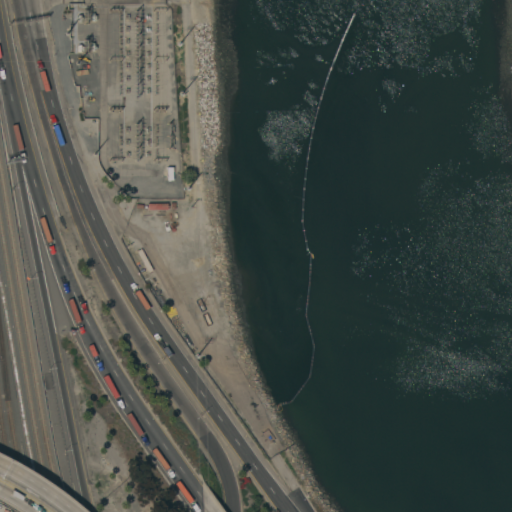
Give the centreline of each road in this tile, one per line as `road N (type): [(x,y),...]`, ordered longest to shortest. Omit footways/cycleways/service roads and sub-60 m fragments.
road 1 (motorway): [(294,511),(126,277),(53,123)]
road 2 (motorway): [(5,72),(88,511)]
road 3 (motorway): [(231,511),(219,459),(109,292),(64,180),(53,123)]
road 4 (motorway): [(5,72),(43,211),(95,342)]
road 5 (motorway): [(95,342),(202,501)]
road 6 (motorway): [(53,123),(26,0)]
